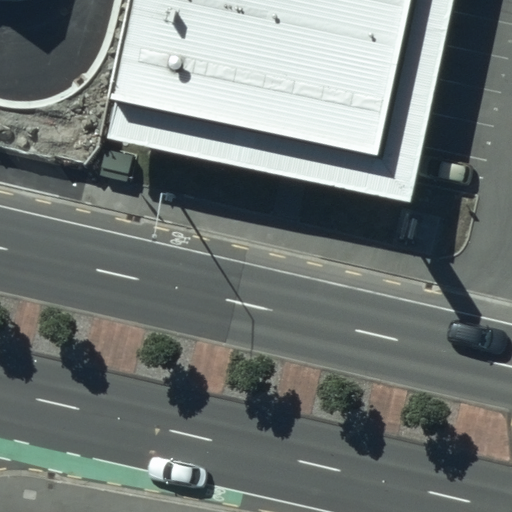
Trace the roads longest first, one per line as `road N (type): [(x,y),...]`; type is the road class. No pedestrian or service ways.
road 1 (secondary): [(511,511),(0,390)]
road 2 (secondary): [(0,249),(511,368)]
